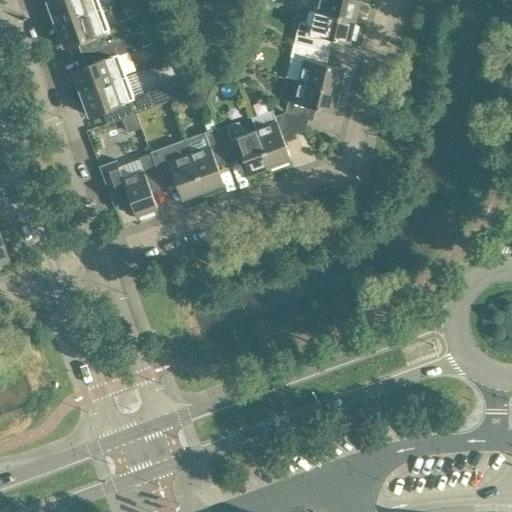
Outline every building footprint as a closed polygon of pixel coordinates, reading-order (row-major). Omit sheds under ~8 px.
[(50,0),(47,1),(55,24),(101,7),(97,0),(50,0)] [(316,12),(354,21),(359,0),(316,0),(319,1),(316,12)] [(85,39),(89,51),(128,36),(124,23),(108,29),(101,7),(55,24),(64,46),(85,39)] [(353,24),(354,21),(316,12),(311,11),(308,24),(304,23),(303,23),(302,23),(301,23),(300,23),(299,25),(298,26),(294,43),(325,50),(328,38),(349,43),(350,39),(355,39),(358,26),(353,24)] [(253,25),(251,33),(266,36),(268,29),(253,25)] [(81,93),(126,76),(118,55),(157,40),(153,27),(128,36),(89,51),(93,63),(72,70),(81,93)] [(264,44),(266,36),(251,33),(249,40),(264,44)] [(322,63),(325,50),(294,43),(291,56),(304,59),(299,81),(337,90),(343,68),(322,63)] [(126,76),(81,93),(89,115),(110,108),(115,120),(123,117),(136,113),(154,106),(168,101),(163,87),(134,98),(126,76)] [(288,101),(285,112),(305,130),(311,107),(332,112),(337,90),(299,81),(293,102),(288,101)] [(218,83),(206,87),(210,99),(217,97),(220,90),(218,83)] [(272,110),(251,118),(255,129),(269,166),(290,159),(283,138),(305,130),(285,112),(274,116),(272,110)] [(136,113),(123,117),(127,131),(141,126),(136,113)] [(248,174),(269,166),(255,129),(240,135),(237,126),(232,123),(217,128),(228,158),(241,154),(248,174)] [(216,163),(228,158),(217,128),(205,133),(184,141),(202,191),(224,183),(216,163)] [(184,141),(151,153),(162,183),(174,178),(181,199),(202,191),(184,141)] [(99,166),(114,208),(115,208),(130,202),(135,216),(137,215),(141,220),(155,215),(154,209),(157,208),(151,193),(149,187),(162,183),(151,153),(138,158),(139,160),(143,171),(123,178),(119,168),(116,159),(99,166)] [(0,232),(0,263),(10,260),(0,232)]
